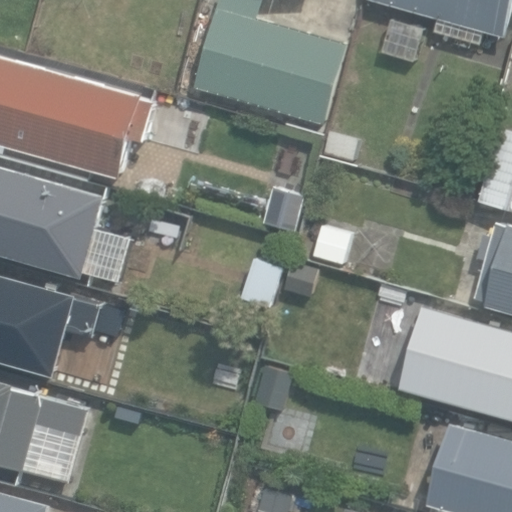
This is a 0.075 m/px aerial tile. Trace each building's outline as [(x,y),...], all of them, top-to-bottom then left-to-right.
[(223,0),(199,83),(330,121),(353,40),(263,14),(266,0),(223,0)] [(511,0),(394,0),(443,14),(439,28),(484,41),(488,27),(510,33),(511,25),(511,0)] [(0,148),(8,150),(11,142),(124,174),(135,136),(147,139),(148,137),(165,142),(166,139),(194,147),(205,107),(176,99),(175,103),(147,95),(148,91),(0,48),(0,148)] [(511,124),(505,123),(485,197),(511,203),(511,124)] [(329,149),(359,157),(365,135),(335,127),(329,149)] [(113,191),(0,158),(0,249),(88,275),(90,268),(125,278),(138,234),(103,225),(113,191)] [(310,192),(278,183),(268,219),(301,227),(310,192)] [(481,289),(492,302),(511,307),(511,221),(501,218),(497,231),(490,229),(482,254),(490,257),(481,289)] [(358,229),(327,220),(318,252),(349,260),(358,229)] [(275,304),(289,264),(260,254),(246,294),(275,304)] [(324,265),(298,257),(289,284),(316,292),(324,265)] [(82,289),(0,265),(0,356),(59,374),(72,328),(98,335),(108,300),(81,293),(82,289)] [(423,322),(406,383),(511,413),(511,323),(429,300),(427,304),(419,303),(415,319),(423,322)] [(127,363),(84,351),(77,378),(120,390),(127,363)] [(290,364),(266,358),(258,388),(282,395),(290,364)] [(0,459),(76,480),(90,430),(44,417),(51,391),(20,383),(21,379),(0,373),(0,459)] [(511,511),(511,433),(457,418),(434,499),(479,511),(511,511)] [(0,511),(53,511),(57,499),(0,483),(0,511)]
